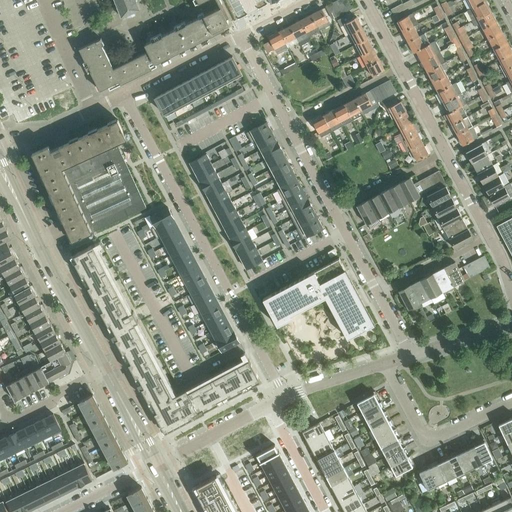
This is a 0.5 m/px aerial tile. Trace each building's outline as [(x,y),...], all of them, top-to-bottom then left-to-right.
[(101,38),(79,48),(82,53),(85,61),(87,64),(90,72),(92,74),(100,91),(108,86),(117,82),(119,81),(150,66),(149,63),(151,62),(153,61),(212,32),(214,35),(225,29),(224,26),(230,24),(227,18),(221,6),(218,0),(217,0),(196,0),(198,3),(201,9),(202,13),(203,15),(199,17),(192,20),(186,24),(176,29),(162,35),(152,40),(145,44),(148,51),(146,52),(144,53),(114,68),(113,68),(111,70),(98,43),(103,41),(101,38)] [(136,0),(114,0),(120,14),(117,15),(118,18),(121,17),(128,14),(128,16),(135,14),(134,11),(140,9),(136,0)] [(405,9),(416,3),(414,0),(409,0),(402,4),(405,9)] [(486,1),(485,0),(468,0),(472,8),(486,1)] [(449,7),(446,1),(441,4),(444,10),(449,7)] [(492,11),(486,1),(472,8),(467,11),(473,21),(492,11)] [(394,15),(405,9),(402,4),(391,10),(394,15)] [(441,11),(438,5),(433,8),(436,14),(441,11)] [(453,13),(449,7),(444,10),(447,16),(453,13)] [(328,21),(322,9),(311,15),(320,31),(331,25),(328,21)] [(445,18),(441,11),(436,14),(440,20),(445,18)] [(497,22),(492,11),(473,21),(472,21),(475,27),(480,23),(483,29),(497,22)] [(418,24),(413,13),(397,22),(403,32),(414,26),(418,24)] [(362,28),(357,17),(352,20),(349,14),(338,20),(341,26),(345,24),(350,34),(362,28)] [(320,31),(311,15),(301,21),(309,36),(320,31)] [(309,36),(301,21),(290,26),(298,42),(309,36)] [(460,28),(457,22),(452,24),(455,30),(460,28)] [(502,32),(497,22),(483,29),(489,39),(502,32)] [(298,42),(290,26),(279,32),(286,44),(288,48),(298,42)] [(419,37),(414,26),(403,32),(408,43),(419,37)] [(452,32),(449,26),(444,29),(447,35),(452,32)] [(368,38),(362,28),(350,34),(356,45),(368,38)] [(463,34),(460,28),(455,30),(458,36),(463,34)] [(286,44),(279,32),(269,38),(275,49),(286,44)] [(456,38),(452,32),(447,35),(450,41),(456,38)] [(508,42),(502,32),(489,39),(494,49),(508,42)] [(424,47),(419,37),(408,43),(414,53),(417,52),(416,51),(425,47),(424,47)] [(374,49),(368,38),(356,45),(361,55),(374,49)] [(471,48),(468,42),(463,45),(466,51),(471,48)] [(511,53),(511,49),(508,42),(494,49),(500,59),(511,53)] [(435,54),(430,44),(424,47),(425,47),(416,51),(417,52),(422,61),(435,54)] [(463,52),(460,46),(455,49),(458,55),(463,52)] [(474,54),(471,48),(466,51),(469,57),(474,54)] [(379,60),(374,49),(361,55),(357,58),(363,68),(367,66),(379,60)] [(320,57),(318,52),(310,56),(312,61),(320,57)] [(466,58),(463,52),(458,55),(461,61),(466,58)] [(511,65),(511,53),(500,59),(502,64),(500,65),(503,71),(511,65)] [(441,65),(435,54),(422,61),(427,72),(441,65)] [(233,56),(217,65),(227,84),(243,76),(233,56)] [(385,70),(379,60),(367,66),(373,77),(385,70)] [(446,75),(444,70),(449,67),(446,62),(441,65),(427,72),(433,82),(446,75)] [(482,69),(479,63),(474,66),(477,72),(482,69)] [(217,65),(200,74),(210,93),(227,84),(217,65)] [(511,79),(511,65),(503,71),(506,77),(508,76),(510,80),(511,79)] [(347,76),(343,68),(338,71),(342,79),(347,76)] [(485,75),(482,69),(477,72),(480,78),(485,75)] [(477,79),(474,73),(469,76),(472,82),(477,79)] [(200,74),(183,83),(193,102),(210,93),(200,74)] [(452,85),(446,75),(433,82),(438,92),(452,85)] [(183,83),(166,92),(177,111),(193,102),(183,83)] [(438,92),(444,102),(460,94),(462,93),(456,83),(452,85),(438,92)] [(493,90),(489,83),(485,86),(488,92),(493,90)] [(485,94),(482,88),(477,90),(480,96),(485,94)] [(496,96),(493,90),(488,92),(491,98),(496,96)] [(379,107),(377,103),(373,97),(370,91),(366,93),(355,99),(364,115),(379,107)] [(166,92),(155,97),(166,117),(177,111),(166,92)] [(466,104),(460,94),(444,102),(449,112),(449,113),(457,108),(458,109),(462,107),(466,104)] [(488,100),(485,94),(480,96),(483,103),(488,100)] [(218,101),(220,104),(229,99),(227,96),(218,101)] [(407,112),(401,101),(398,102),(396,98),(383,104),(385,110),(389,108),(392,113),(390,114),(392,119),(395,118),(407,112)] [(364,115),(355,99),(345,104),(351,116),(353,120),(364,115)] [(351,116),(345,104),(334,109),(340,121),(351,116)] [(504,110),(500,104),(496,107),(499,113),(504,110)] [(467,116),(462,107),(458,109),(457,108),(449,113),(449,112),(444,115),(446,120),(449,118),(452,124),(467,116)] [(496,115),(493,108),(488,111),(491,118),(496,115)] [(340,121),(334,109),(323,115),(330,127),(340,121)] [(507,116),(504,110),(499,113),(502,118),(507,116)] [(412,122),(407,112),(395,118),(400,128),(412,122)] [(330,127),(323,115),(313,121),(319,132),(330,127)] [(502,125),(496,115),(491,118),(497,128),(502,125)] [(473,127),(467,116),(452,124),(457,134),(473,127)] [(33,153),(73,241),(126,217),(127,216),(128,216),(146,208),(116,141),(126,136),(119,120),(52,151),(50,145),(33,153)] [(267,122),(247,133),(252,143),(272,132),(267,122)] [(418,133),(412,122),(400,128),(403,133),(398,135),(401,141),(418,133)] [(478,137),(473,127),(457,134),(463,145),(474,140),(478,137)] [(272,132),(252,143),(254,142),(259,150),(259,151),(277,141),(272,132)] [(423,144),(418,133),(401,141),(407,152),(412,150),(423,144)] [(364,141),(362,136),(361,135),(355,138),(358,144),(364,141)] [(277,141),(259,151),(264,160),(282,151),(277,141)] [(472,162),(487,155),(492,152),(486,141),(466,151),(472,162)] [(429,154),(423,144),(412,150),(417,160),(429,154)] [(282,151),(264,160),(264,161),(267,160),(271,168),(269,170),(287,160),(282,151)] [(333,157),(330,151),(323,155),(326,161),(333,157)] [(191,163),(196,173),(212,164),(207,155),(191,163)] [(493,165),(487,155),(472,162),(477,173),(493,165)] [(287,160),(269,170),(274,180),(293,170),(287,160)] [(196,173),(201,182),(217,174),(212,164),(196,173)] [(498,175),(493,165),(477,173),(483,183),(498,175)] [(293,170),(274,180),(279,189),(277,190),(298,179),(293,170)] [(451,197),(445,186),(447,185),(445,182),(439,171),(434,174),(440,185),(435,188),(430,191),(426,193),(433,206),(451,197)] [(201,182),(206,192),(222,183),(217,174),(201,182)] [(440,185),(434,174),(429,177),(435,188),(440,185)] [(504,187),(498,175),(483,183),(489,195),(504,187)] [(424,194),(418,182),(414,184),(410,177),(399,183),(409,202),(420,196),(424,194)] [(435,188),(429,177),(423,179),(430,191),(435,188)] [(298,179),(277,190),(282,200),(303,189),(298,179)] [(430,191),(423,179),(418,182),(424,194),(426,193),(430,191)] [(206,192),(211,201),(227,193),(222,183),(206,192)] [(409,202),(399,183),(389,189),(398,207),(409,202)] [(494,205),(511,195),(511,187),(510,184),(504,187),(489,195),(494,205)] [(303,189),(282,200),(287,209),(308,198),(303,189)] [(398,207),(389,189),(378,195),(388,213),(398,207)] [(211,201),(216,211),(232,202),(227,193),(211,201)] [(388,213),(378,195),(367,200),(378,219),(388,213)] [(457,207),(451,197),(433,206),(438,217),(457,207)] [(308,198),(287,209),(293,219),(313,208),(308,198)] [(378,219),(367,200),(357,206),(367,224),(378,219)] [(216,211),(221,220),(237,212),(232,202),(216,211)] [(151,216),(156,226),(152,228),(152,229),(173,217),(168,207),(151,216)] [(462,218),(457,207),(438,217),(444,228),(462,218)] [(313,208),(293,219),(298,228),(318,217),(313,208)] [(221,220),(226,230),(242,221),(237,212),(221,220)] [(173,217),(152,229),(157,238),(178,227),(173,218),(174,218),(173,217)] [(318,217),(298,228),(303,238),(323,227),(318,217)] [(511,217),(497,226),(511,255),(511,217)] [(468,229),(462,218),(444,228),(449,239),(468,229)] [(226,230),(231,239),(247,231),(242,221),(226,230)] [(426,223),(429,234),(436,232),(433,221),(426,223)] [(103,235),(105,239),(123,231),(120,226),(103,235)] [(178,227),(157,238),(157,239),(161,236),(166,246),(183,237),(178,227)] [(11,240),(6,229),(0,231),(0,245),(7,242),(11,240)] [(474,240),(468,229),(449,239),(455,250),(474,240)] [(231,239),(236,249),(252,240),(247,231),(231,239)] [(183,237),(166,246),(171,255),(188,246),(183,237)] [(236,249),(242,258),(258,250),(252,240),(236,249)] [(0,265),(17,256),(16,253),(13,254),(9,247),(8,245),(7,242),(0,245),(0,265)] [(94,245),(72,256),(109,325),(116,338),(165,432),(194,417),(204,411),(261,381),(249,360),(245,362),(212,379),(211,376),(187,389),(186,388),(174,395),(154,359),(157,358),(138,321),(139,321),(133,311),(133,312),(122,292),(120,294),(96,249),(94,245)] [(188,246),(171,255),(176,264),(174,265),(174,266),(193,256),(188,246)] [(334,249),(328,252),(331,257),(337,254),(334,249)] [(242,258),(247,268),(263,259),(258,250),(242,258)] [(20,267),(16,260),(19,258),(17,256),(0,265),(5,275),(20,267)] [(193,256),(174,266),(179,275),(198,265),(193,256)] [(490,268),(484,256),(479,259),(485,270),(490,268)] [(335,258),(258,298),(272,325),(276,323),(288,317),(287,315),(321,297),(343,338),(369,324),(335,258)] [(485,270),(479,259),(473,261),(480,273),(485,270)] [(480,273),(473,261),(468,264),(474,276),(480,273)] [(465,280),(455,262),(444,268),(454,286),(465,280)] [(474,276),(468,264),(463,267),(469,278),(474,276)] [(198,265),(179,275),(180,276),(182,275),(186,284),(203,275),(198,265)] [(10,284),(27,275),(26,272),(24,273),(20,267),(5,275),(10,284)] [(454,286),(444,268),(433,274),(442,292),(454,286)] [(442,292),(433,274),(421,280),(431,298),(442,292)] [(30,285),(27,281),(26,278),(29,277),(27,275),(10,284),(15,293),(30,285)] [(203,275),(186,284),(191,293),(208,284),(203,275)] [(431,298),(421,280),(410,286),(420,304),(431,298)] [(208,284),(191,293),(196,302),(194,303),(194,304),(213,294),(208,284)] [(20,303),(38,294),(36,291),(34,292),(30,285),(15,293),(20,303)] [(420,304),(410,286),(399,292),(408,310),(420,304)] [(40,305),(36,297),(39,296),(38,294),(20,303),(25,313),(40,305)] [(213,294),(194,304),(200,313),(218,303),(213,294)] [(218,303),(200,313),(200,314),(202,313),(206,321),(204,322),(205,323),(223,313),(218,303)] [(30,322),(48,313),(46,310),(44,311),(40,305),(25,313),(30,322)] [(51,324),(47,317),(49,315),(48,313),(30,322),(36,332),(51,324)] [(223,313),(205,323),(210,332),(228,322),(223,313)] [(228,322),(210,332),(210,333),(212,332),(217,341),(234,332),(234,331),(233,331),(228,322)] [(56,333),(51,324),(36,332),(40,341),(56,333)] [(234,332),(217,341),(222,351),(239,342),(234,332)] [(61,343),(56,333),(40,341),(45,351),(61,343)] [(66,352),(61,343),(45,351),(51,360),(66,352)] [(68,372),(71,362),(66,352),(51,360),(51,361),(51,362),(59,377),(68,372)] [(59,377),(51,362),(41,367),(49,382),(59,377)] [(49,382),(41,367),(32,371),(41,386),(49,382)] [(41,386),(32,371),(24,376),(32,391),(41,386)] [(32,391),(24,376),(15,380),(24,396),(32,391)] [(24,396),(15,380),(7,385),(15,400),(24,396)] [(379,402),(377,399),(379,398),(376,392),(357,402),(362,411),(379,402)] [(98,406),(92,395),(79,402),(85,413),(98,406)] [(383,412),(382,408),(384,407),(381,401),(379,402),(362,411),(367,420),(383,412)] [(104,417),(98,406),(85,413),(91,424),(104,417)] [(388,421),(386,417),(389,416),(386,410),(383,412),(367,420),(372,430),(388,421)] [(54,414),(44,418),(52,434),(61,429),(54,414)] [(110,428),(104,417),(91,424),(97,435),(110,428)] [(511,429),(511,417),(498,424),(503,434),(511,429)] [(44,418),(35,423),(43,439),(52,434),(44,418)] [(393,430),(391,426),(394,425),(391,419),(388,421),(372,430),(376,439),(393,430)] [(307,441),(325,431),(320,422),(302,432),(307,441)] [(35,423),(26,427),(33,443),(43,439),(35,423)] [(26,427),(16,432),(24,448),(33,443),(26,427)] [(116,439),(110,428),(97,435),(103,446),(116,439)] [(398,439),(396,435),(399,434),(396,428),(393,430),(376,439),(381,448),(398,439)] [(312,450),(329,440),(334,438),(329,429),(325,431),(307,441),(312,450)] [(511,440),(511,429),(503,434),(507,443),(511,440)] [(16,432),(7,436),(15,452),(24,448),(16,432)] [(7,436),(0,439),(0,444),(6,456),(15,452),(7,436)] [(386,457),(405,447),(401,438),(398,439),(381,448),(386,457)] [(122,451),(116,439),(103,446),(109,457),(122,451)] [(493,458),(485,441),(483,439),(478,441),(479,444),(475,446),(484,463),(493,458)] [(316,459),(334,449),(329,440),(312,450),(316,459)] [(484,463),(475,446),(474,443),(468,446),(470,448),(466,450),(474,467),(484,463)] [(275,445),(257,454),(261,461),(279,452),(279,451),(275,445)] [(373,474),(380,471),(368,447),(362,450),(373,474)] [(408,457),(406,454),(408,452),(405,447),(386,457),(391,466),(408,457)] [(474,467),(466,450),(465,447),(459,450),(460,453),(457,455),(465,472),(474,467)] [(321,468),(339,458),(334,449),(316,459),(321,468)] [(128,462),(122,451),(109,457),(115,469),(128,462)] [(279,452),(261,461),(264,468),(262,469),(282,459),(279,453),(279,452)] [(465,472),(457,455),(455,452),(450,455),(451,457),(447,459),(456,476),(465,472)] [(413,466),(411,463),(413,461),(410,456),(408,457),(391,466),(396,475),(413,466)] [(456,476),(447,459),(446,456),(440,459),(442,462),(438,464),(446,481),(456,476)] [(326,477),(344,468),(339,458),(321,468),(326,477)] [(282,459),(262,469),(266,476),(286,466),(282,459)] [(446,481),(438,464),(437,461),(431,464),(432,466),(429,468),(437,485),(446,481)] [(85,463),(77,466),(85,483),(93,479),(85,463)] [(437,485),(429,468),(427,465),(422,468),(423,471),(419,472),(427,489),(437,485)] [(77,466),(70,470),(78,486),(85,483),(77,466)] [(286,466),(266,476),(269,483),(290,472),(286,466)] [(331,486),(349,477),(344,468),(326,477),(331,486)] [(70,470),(63,473),(71,490),(78,486),(70,470)] [(290,472),(269,483),(270,484),(272,482),(275,489),(293,479),(290,472)] [(63,473),(56,477),(64,493),(71,490),(63,473)] [(195,487),(194,487),(207,511),(238,511),(221,480),(218,474),(216,476),(213,477),(211,478),(201,483),(199,484),(195,487)] [(56,477),(49,480),(57,497),(64,493),(56,477)] [(336,495),(354,486),(349,477),(331,486),(336,495)] [(293,479),(275,489),(279,495),(276,496),(277,497),(297,486),(293,479)] [(49,480),(42,484),(50,500),(57,497),(49,480)] [(42,484),(35,487),(43,503),(50,500),(42,484)] [(297,486),(277,497),(280,504),(301,493),(297,486)] [(341,504),(359,495),(354,486),(336,495),(341,504)] [(35,487),(28,491),(36,507),(43,503),(35,487)] [(147,498),(141,487),(128,494),(134,505),(147,498)] [(394,487),(384,492),(388,500),(398,495),(394,487)] [(28,491),(21,494),(29,510),(36,507),(28,491)] [(301,493),(280,504),(283,503),(286,510),(304,500),(301,493)] [(21,494),(14,497),(21,511),(25,511),(29,510),(21,494)] [(344,511),(348,511),(363,504),(359,495),(341,504),(344,511)] [(511,511),(511,498),(511,496),(502,501),(506,511),(511,511)] [(21,511),(14,497),(7,501),(12,511),(21,511)] [(492,505),(495,511),(506,511),(502,501),(500,497),(490,501),(492,505)] [(148,511),(153,510),(147,498),(134,505),(137,511),(148,511)] [(9,511),(4,500),(0,502),(0,511),(9,511)] [(304,500),(286,510),(287,511),(298,511),(308,507),(304,500)]
